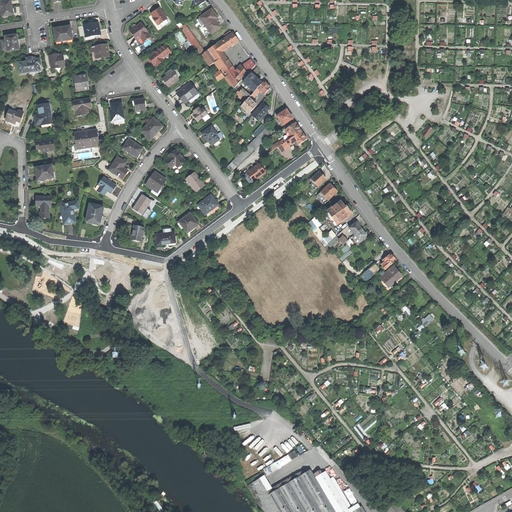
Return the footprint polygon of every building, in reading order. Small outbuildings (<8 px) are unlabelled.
[(0,4),(2,18),(13,16),(12,8),(10,1),(0,2),(0,4)] [(167,20),(159,10),(155,13),(151,15),(154,19),(158,26),(159,26),(167,20)] [(210,35),(220,28),(215,20),(217,19),(214,14),(211,10),(198,19),(210,35)] [(285,24),(282,26),(285,30),(287,33),(292,30),(290,29),(292,27),(289,23),(286,25),(285,24)] [(85,38),(92,37),(99,36),(98,24),(89,26),(83,27),(85,37),(85,38)] [(139,38),(143,43),(150,38),(147,34),(147,33),(140,24),(129,32),(131,36),(135,41),(139,38)] [(199,58),(201,56),(205,54),(185,25),(179,29),(199,58)] [(53,30),(55,44),(71,41),(69,28),(62,29),(53,30)] [(220,43),(225,50),(238,42),(235,38),(233,34),(231,35),(225,39),(220,43)] [(15,36),(4,38),(6,53),(18,51),(17,43),(15,36)] [(223,74),(231,68),(221,54),(225,50),(220,43),(208,51),(215,63),(223,74)] [(106,46),(94,48),(94,49),(96,60),(96,59),(108,57),(108,58),(107,50),(106,46)] [(171,55),(164,46),(156,52),(155,51),(153,53),(154,54),(147,59),(151,63),(154,67),(155,66),(156,67),(163,61),(162,60),(168,55),(169,56),(171,55)] [(209,67),(215,63),(208,51),(205,54),(201,56),(209,67)] [(50,70),(65,68),(63,55),(59,56),(59,55),(51,56),(48,56),(50,70)] [(20,75),(39,71),(38,66),(40,66),(39,60),(36,60),(32,61),(31,59),(26,60),(26,62),(18,64),(20,75)] [(254,66),(250,60),(242,66),(248,74),(254,66)] [(234,74),(231,68),(223,74),(234,90),(246,76),(241,67),(234,74)] [(256,69),(250,75),(253,78),(259,72),(256,69)] [(218,82),(224,77),(219,70),(213,75),(218,82)] [(172,73),(170,71),(166,74),(168,76),(162,81),(165,85),(168,89),(178,81),(172,73)] [(253,78),(250,75),(242,83),(253,93),(257,90),(261,85),(256,80),(253,78)] [(75,92),(87,90),(86,86),(85,76),(73,78),(75,92)] [(261,85),(257,90),(259,92),(263,96),(270,89),(266,86),(263,83),(261,85)] [(184,105),(189,101),(188,100),(196,94),(190,85),(177,94),(181,101),(184,105)] [(239,93),(247,101),(248,99),(250,97),(242,90),(239,93)] [(259,92),(257,90),(253,93),(250,97),(252,100),(259,92)] [(238,99),(244,104),(247,101),(239,93),(238,92),(235,95),(238,98),(238,99)] [(248,115),(256,107),(248,99),(247,101),(244,104),(240,108),(248,115)] [(76,117),(89,115),(89,110),(90,110),(89,104),(89,100),(73,103),(74,112),(75,112),(76,117)] [(135,112),(145,111),(143,100),(137,101),(133,101),(135,112)] [(124,121),(121,103),(116,104),(114,105),(114,106),(110,106),(111,112),(109,112),(111,123),(124,121)] [(255,120),(257,122),(269,110),(265,107),(263,104),(251,117),(255,120)] [(40,126),(51,125),(48,105),(37,106),(38,115),(33,116),(34,122),(35,126),(40,125),(40,126)] [(207,116),(202,110),(201,111),(199,109),(193,113),(195,116),(193,117),(195,121),(197,123),(202,120),(207,116)] [(11,124),(14,125),(15,122),(19,124),(23,113),(17,111),(16,114),(9,111),(5,122),(11,124)] [(276,118),(282,127),(292,120),(289,116),(286,111),(276,118)] [(157,133),(162,127),(153,119),(140,132),(150,141),(156,134),(155,134),(157,133)] [(288,135),(290,139),(291,139),(292,138),(301,133),(298,129),(295,124),(285,131),(288,135)] [(245,150),(249,155),(263,141),(266,144),(268,132),(264,127),(257,133),(254,137),(256,139),(245,150)] [(424,136),(427,139),(434,132),(429,127),(426,130),(428,132),(424,136)] [(217,136),(211,128),(205,133),(206,134),(203,137),(205,140),(207,143),(208,142),(211,146),(218,141),(215,137),(217,136)] [(254,137),(257,133),(252,128),(245,135),(250,140),(254,137)] [(97,138),(96,130),(73,134),(76,151),(98,147),(97,138)] [(301,133),(292,138),(297,145),(298,146),(306,141),(304,137),(301,133)] [(291,139),(286,143),(288,146),(289,147),(294,144),(295,146),(297,145),(292,138),(291,139)] [(41,153),(54,151),(52,140),(35,142),(35,146),(36,151),(41,151),(41,153)] [(122,150),(136,159),(139,154),(138,153),(139,152),(141,149),(136,146),(132,144),(133,143),(128,140),(122,150)] [(278,148),(281,146),(280,144),(278,142),(270,148),(269,155),(275,150),(278,148)] [(177,169),(185,163),(176,150),(170,155),(167,157),(168,158),(164,162),(170,170),(175,166),(177,169)] [(232,173),(249,155),(245,150),(227,168),(232,173)] [(125,175),(127,171),(122,168),(125,164),(117,158),(108,170),(122,179),(125,175)] [(261,177),(265,173),(258,165),(247,174),(253,182),(258,179),(258,178),(259,177),(260,176),(261,177)] [(53,179),(51,167),(35,170),(36,173),(36,176),(38,175),(39,181),(53,179)] [(318,187),(326,180),(322,176),(319,173),(311,180),(318,187)] [(157,194),(159,192),(166,181),(155,174),(152,178),(149,182),(150,183),(147,187),(152,190),(157,194)] [(195,194),(204,187),(198,180),(194,174),(185,180),(195,194)] [(94,191),(103,197),(106,192),(110,195),(113,190),(116,187),(103,178),(97,186),(99,187),(96,192),(95,191),(94,191)] [(328,202),(337,193),(334,189),(330,185),(320,193),(328,202)] [(132,210),(141,216),(151,202),(141,196),(138,200),(137,202),(137,203),(136,206),(135,205),(132,210)] [(205,216),(218,207),(214,202),(210,197),(198,207),(205,216)] [(36,207),(38,207),(39,207),(41,207),(41,212),(39,212),(39,219),(43,218),(48,218),(48,208),(50,208),(49,198),(36,198),(36,203),(35,203),(35,205),(36,205),(36,207)] [(68,225),(75,224),(73,211),(78,210),(77,202),(60,205),(63,226),(68,225)] [(336,226),(351,216),(348,211),(346,209),(344,209),(340,203),(327,212),(336,226)] [(89,205),(85,223),(99,226),(101,217),(103,208),(89,205)] [(193,229),(198,225),(190,214),(178,223),(187,234),(193,229)] [(308,224),(322,239),(327,235),(320,228),(324,224),(317,216),(308,224)] [(349,230),(353,236),(361,230),(358,226),(356,224),(349,230)] [(135,242),(141,243),(144,229),(133,226),(130,241),(135,242)] [(359,243),(366,237),(363,233),(361,230),(353,236),(359,243)] [(170,243),(175,243),(174,233),(171,233),(163,234),(155,235),(157,246),(166,245),(166,244),(170,243)] [(323,240),(327,245),(336,238),(331,233),(323,240)] [(330,249),(339,241),(336,238),(327,245),(330,249)] [(355,246),(350,240),(346,244),(351,249),(355,246)] [(383,264),(388,269),(396,262),(393,258),(390,255),(382,262),(383,264)] [(324,263),(340,290),(349,285),(333,257),(324,263)] [(374,266),(368,271),(372,275),(372,274),(378,270),(374,266)] [(388,289),(401,278),(397,273),(393,268),(380,279),(388,289)] [(372,275),(368,271),(365,274),(369,280),(374,276),(372,274),(372,275)] [(369,280),(365,274),(362,277),(367,283),(370,280),(369,280)] [(407,304),(402,306),(408,316),(413,314),(407,304)] [(422,320),(427,327),(436,320),(431,313),(422,320)] [(264,439),(256,447),(265,455),(272,447),(264,439)] [(320,457),(325,452),(318,444),(312,448),(320,457)] [(349,511),(335,511),(311,469),(270,494),(261,478),(248,486),(259,505),(265,511),(402,511),(397,502),(382,510),(383,511),(364,511),(360,505),(349,511)] [(336,511),(349,511),(327,470),(316,476),(336,511)]
